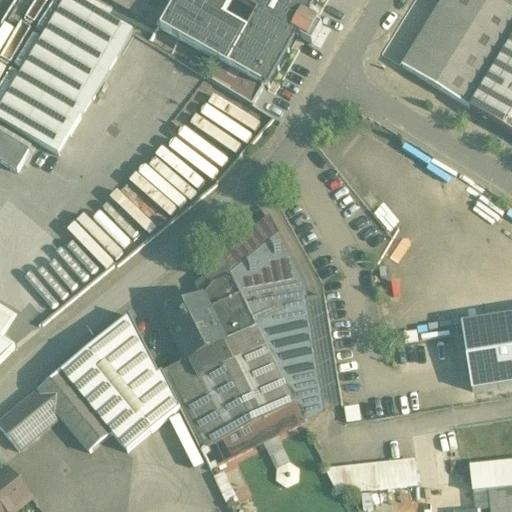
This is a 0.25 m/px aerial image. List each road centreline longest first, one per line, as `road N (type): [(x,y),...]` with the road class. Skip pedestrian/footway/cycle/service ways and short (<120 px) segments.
road 1 (residential): [(335,69),(283,141),(0,396)]
road 2 (residential): [(335,69),(511,181)]
